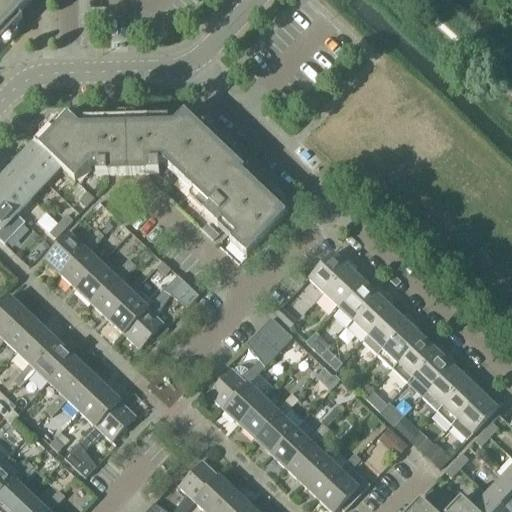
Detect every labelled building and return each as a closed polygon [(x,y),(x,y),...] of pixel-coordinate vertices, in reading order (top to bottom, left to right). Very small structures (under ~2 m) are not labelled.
[(0,0),(0,43),(0,38),(12,26),(14,28),(22,20),(18,16),(32,2),(30,0),(0,0)] [(41,137),(33,145),(60,170),(74,184),(89,168),(95,168),(95,177),(105,177),(127,177),(148,176),(158,176),(158,166),(163,166),(208,209),(202,215),(217,229),(221,225),(235,238),(229,244),(245,259),(246,259),(287,216),(271,200),(264,194),(267,191),(245,171),(248,168),(240,161),(237,163),(222,149),(225,147),(210,133),(208,135),(184,113),(173,126),(167,126),(167,119),(135,120),(135,123),(125,124),(115,124),(115,120),(83,121),(83,129),(78,129),(65,117),(44,140),(41,137)] [(33,145),(19,160),(46,185),(60,170),(33,145)] [(19,160),(4,176),(31,201),(46,185),(19,160)] [(4,176),(0,180),(0,201),(16,217),(31,201),(4,176)] [(78,204),(85,210),(93,201),(87,195),(78,204)] [(0,201),(0,243),(3,246),(24,224),(16,217),(0,201)] [(44,214),(36,223),(55,241),(64,232),(57,226),(44,214)] [(66,217),(57,226),(64,232),(72,223),(66,217)] [(89,240),(96,246),(104,238),(97,232),(89,240)] [(84,252),(81,249),(68,237),(44,263),(60,278),(84,252)] [(89,240),(81,249),(84,252),(60,278),(75,293),(100,267),(88,255),(96,246),(89,240)] [(323,296),(352,266),(347,261),(343,265),(332,256),(308,282),(323,296)] [(129,261),(121,270),(127,276),(135,268),(129,261)] [(164,278),(170,272),(161,264),(156,270),(164,278)] [(352,266),(323,296),(338,310),(363,284),(353,275),(357,270),(352,266)] [(100,267),(75,293),(91,308),(116,282),(113,279),(100,267)] [(116,282),(91,308),(107,323),(132,296),(119,285),(127,276),(121,270),(113,279),(116,282)] [(177,279),(147,311),(122,337),(139,353),(164,327),(155,319),(170,298),(187,310),(198,299),(177,279)] [(372,293),(363,284),(338,310),(353,324),(382,294),(377,289),(372,293)] [(382,294),(353,324),(367,338),(361,344),(362,344),(392,312),(382,303),(387,298),(382,294)] [(147,311),(132,296),(107,323),(122,337),(147,311)] [(1,341),(25,315),(9,299),(0,309),(0,348),(4,344),(1,341)] [(275,316),(290,330),(295,325),(280,311),(275,316)] [(392,312),(362,344),(377,358),(411,322),(406,317),(402,321),(392,312)] [(41,330),(25,315),(1,341),(4,344),(16,356),(41,330)] [(207,398),(223,414),(292,341),(271,321),(246,347),(259,364),(239,379),(231,371),(207,398)] [(411,322),(377,358),(391,372),(422,340),(412,331),(416,326),(411,322)] [(41,330),(16,356),(29,368),(21,376),(27,382),(35,374),(32,371),(57,345),(41,330)] [(319,358),(326,351),(329,348),(315,334),(305,345),(319,358)] [(422,340),(391,372),(406,386),(441,350),(436,345),(432,349),(422,340)] [(72,359),(57,345),(32,371),(35,374),(48,385),(72,359)] [(446,354),(441,350),(406,386),(421,400),(452,368),(442,359),(446,354)] [(342,366),(326,351),(319,358),(335,373),(342,366)] [(72,359),(48,385),(60,397),(52,405),(59,411),(67,403),(63,400),(88,374),(72,359)] [(461,377),(452,368),(421,400),(436,414),(471,378),(466,373),(461,377)] [(323,371),(315,379),(329,393),(339,382),(335,378),(331,378),(323,371)] [(104,389),(88,374),(63,400),(67,403),(79,415),(104,389)] [(27,382),(21,376),(13,384),(20,390),(27,382)] [(258,377),(223,414),(238,428),(263,401),(273,391),(258,377)] [(471,378),(436,414),(451,428),(481,396),(471,387),(476,383),(471,378)] [(119,403),(104,389),(79,415),(94,429),(119,403)] [(491,405),(481,396),(451,428),(466,443),(501,406),(495,401),(491,405)] [(291,397),(283,405),(290,411),(298,403),(291,397)] [(263,401),(238,428),(254,443),(279,416),(276,413),(263,401)] [(119,403),(94,429),(64,461),(85,481),(96,470),(83,453),(103,438),(111,445),(136,419),(119,403)] [(59,411),(52,405),(45,414),(51,420),(59,411)] [(279,416),(254,443),(270,457),(303,423),(290,411),(283,405),(276,413),(279,416)] [(12,413),(4,421),(10,427),(18,418),(12,413)] [(393,417),(388,423),(394,429),(400,423),(404,419),(403,419),(402,420),(396,415),(393,417)] [(400,423),(394,429),(400,435),(406,441),(409,443),(411,441),(415,436),(418,433),(404,419),(400,423)] [(303,423),(270,457),(286,472),(310,446),(307,443),(315,435),(315,434),(303,423)] [(491,425),(483,434),(489,440),(498,431),(491,425)] [(315,434),(315,435),(321,441),(329,433),(323,427),(315,434)] [(388,432),(379,442),(397,459),(398,458),(401,454),(405,450),(406,449),(395,438),(388,432)] [(489,440),(483,434),(474,444),(480,450),(489,440)] [(310,446),(286,472),(301,487),(326,461),(314,449),(321,441),(315,435),(307,443),(310,446)] [(415,436),(409,443),(423,457),(433,447),(420,435),(417,438),(415,436)] [(49,447),(57,455),(63,449),(55,441),(49,447)] [(435,445),(433,447),(423,457),(439,472),(447,463),(444,460),(447,457),(435,445)] [(346,465),(353,471),(360,462),(354,456),(346,465)] [(453,466),(459,472),(468,463),(462,456),(453,466)] [(326,461),(301,487),(317,502),(342,476),(338,473),(326,461)] [(188,511),(194,506),(219,480),(202,463),(177,490),(186,497),(175,511),(162,511),(154,506),(148,511),(188,511)] [(26,464),(19,472),(25,478),(33,470),(26,464)] [(342,476),(317,502),(327,511),(338,511),(339,511),(340,511),(346,511),(370,487),(353,471),(346,465),(338,473),(342,476)] [(459,472),(453,466),(444,475),(451,481),(459,472)] [(0,469),(0,498),(14,483),(11,480),(0,469)] [(511,469),(501,481),(511,491),(511,469)] [(14,483),(0,498),(0,511),(16,511),(30,498),(18,486),(25,478),(19,472),(11,480),(14,483)] [(219,480),(194,506),(200,511),(217,511),(234,494),(219,480)] [(511,511),(511,491),(501,481),(486,497),(502,511),(511,511)] [(479,490),(465,505),(472,511),(502,511),(486,497),(479,490)] [(50,501),(57,507),(64,499),(58,493),(50,501)] [(246,511),(250,509),(234,494),(217,511),(246,511)] [(30,498),(16,511),(45,511),(42,509),(30,498)] [(472,511),(465,505),(460,500),(448,511),(429,511),(419,502),(409,511),(472,511)] [(50,501),(42,509),(45,511),(52,511),(57,507),(50,501)]
